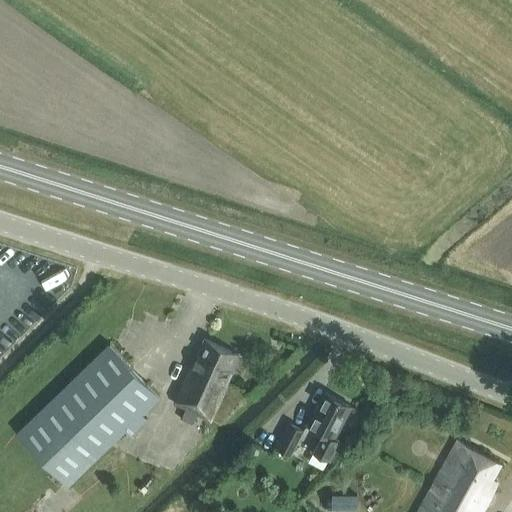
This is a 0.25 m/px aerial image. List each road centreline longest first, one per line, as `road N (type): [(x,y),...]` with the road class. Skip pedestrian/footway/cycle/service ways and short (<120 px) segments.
road 1 (unclassified): [(511,396),(313,321),(0,223)]
road 2 (primary): [(511,329),(0,166)]
